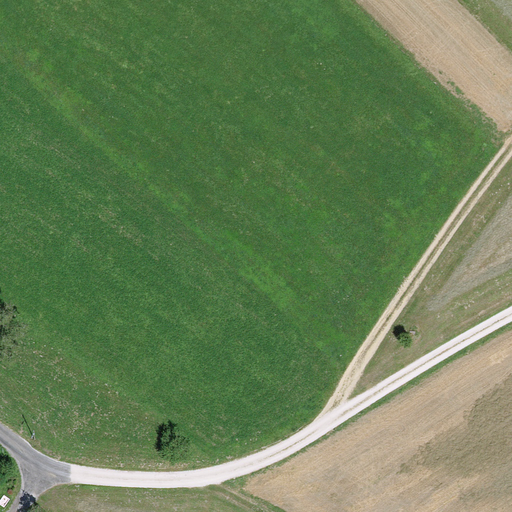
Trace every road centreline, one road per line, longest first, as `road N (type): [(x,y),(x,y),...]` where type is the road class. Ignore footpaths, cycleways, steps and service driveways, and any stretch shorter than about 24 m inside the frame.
road 1 (track): [(33,459),(71,476),(158,480),(248,466),(511,313)]
road 2 (track): [(321,428),(404,288),(511,144)]
